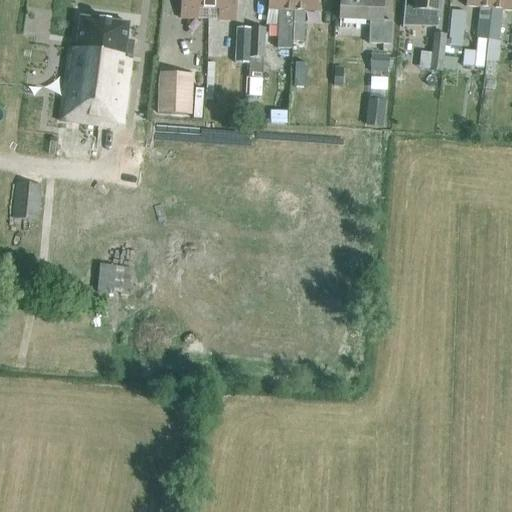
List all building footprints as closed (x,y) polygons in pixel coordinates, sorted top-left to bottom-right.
[(209,8),(209,0),(182,0),(181,20),(198,21),(199,8),(209,8)] [(209,0),(209,8),(209,18),(220,19),(220,21),(236,22),(237,0),(209,0)] [(292,43),(294,0),(268,0),(268,11),(279,11),(277,48),(292,48),(292,43)] [(319,0),(294,0),(292,43),(304,44),(305,13),(319,13),(319,0)] [(390,45),(391,22),(381,21),(382,0),(340,0),(339,21),(371,22),(370,44),(390,45)] [(405,0),(403,26),(436,27),(438,0),(405,0)] [(488,40),(492,0),(466,0),(466,7),(481,9),(474,69),(482,70),(485,40),(488,40)] [(511,0),(492,0),(488,40),(489,40),(487,52),(500,54),(501,42),(499,41),(503,12),(511,12),(511,0)] [(60,123),(104,128),(104,123),(122,125),(134,44),(128,44),(130,25),(81,18),(77,51),(71,50),(60,123)] [(237,27),(235,64),(247,64),(250,64),(250,57),(251,28),(237,27)] [(251,28),(250,57),(263,57),(265,57),(266,29),(251,28)] [(450,32),(448,46),(463,47),(464,34),(450,32)] [(444,59),(445,46),(446,36),(435,35),(431,71),(443,72),(444,59)] [(370,55),(370,69),(387,69),(387,55),(370,55)] [(250,64),(249,80),(262,81),(263,57),(250,57),(250,64)] [(456,73),(457,60),(444,59),(443,72),(456,73)] [(191,115),(193,74),(159,73),(158,114),(191,115)] [(367,125),(382,127),(385,100),(370,98),(367,125)] [(29,153),(58,154),(60,114),(31,113),(29,153)] [(37,222),(41,187),(16,184),(12,219),(37,222)] [(100,263),(97,293),(127,296),(130,266),(100,263)]
